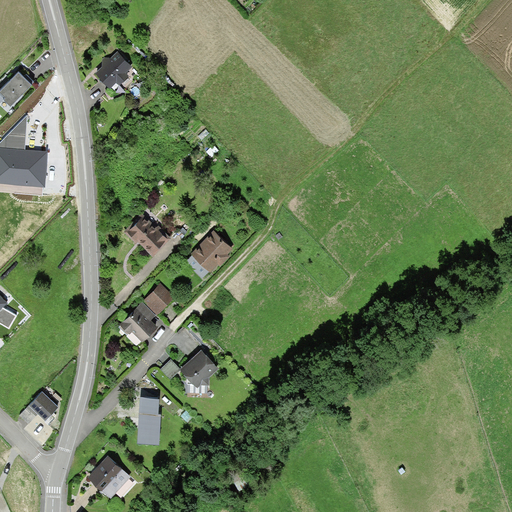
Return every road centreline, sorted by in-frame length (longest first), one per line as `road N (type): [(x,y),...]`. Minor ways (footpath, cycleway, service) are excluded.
road 1 (tertiary): [(70,433),(91,319),(88,189),(50,0)]
road 2 (track): [(194,306),(265,232),(287,188),(487,0)]
road 3 (residential): [(70,433),(194,306)]
